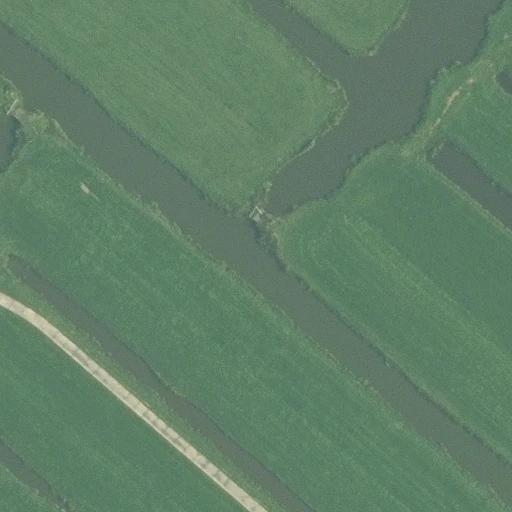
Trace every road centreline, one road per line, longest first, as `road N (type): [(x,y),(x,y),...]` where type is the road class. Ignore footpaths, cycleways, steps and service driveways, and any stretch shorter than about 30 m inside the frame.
road 1 (track): [(256,511),(41,324),(0,300)]
road 2 (track): [(245,189),(254,212),(276,229),(398,170),(495,255)]
road 3 (track): [(398,170),(511,37)]
